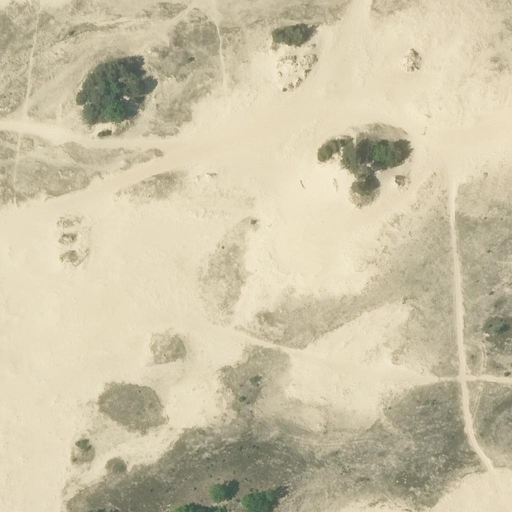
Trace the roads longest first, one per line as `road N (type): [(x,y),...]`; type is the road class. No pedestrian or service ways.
road 1 (track): [(307,96),(431,133),(447,161),(470,445),(489,463),(508,511)]
road 2 (track): [(361,0),(341,48),(288,109),(0,235)]
